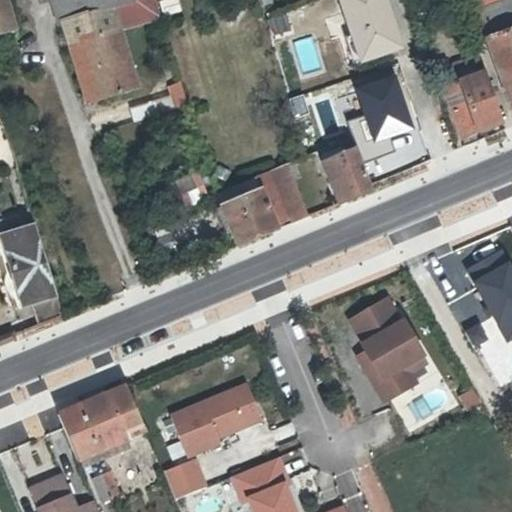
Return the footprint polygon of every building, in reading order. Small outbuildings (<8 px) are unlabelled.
[(0,0),(0,33),(14,29),(6,0),(0,0)] [(57,0),(64,20),(90,12),(113,4),(128,0),(57,0)] [(142,22),(138,9),(159,3),(157,0),(128,0),(113,4),(121,28),(142,22)] [(365,55),(392,46),(381,13),(388,10),(384,0),(343,0),(362,55),(365,55)] [(159,3),(138,9),(142,22),(163,17),(159,3)] [(482,22),(507,12),(505,6),(499,3),(478,10),(482,22)] [(113,4),(90,12),(64,20),(86,93),(116,83),(119,92),(139,85),(121,28),(113,4)] [(399,44),(388,10),(381,13),(392,46),(399,44)] [(488,38),(511,29),(511,10),(507,12),(482,22),(488,38)] [(511,29),(488,38),(511,102),(511,29)] [(455,67),(468,103),(478,132),(505,122),(482,57),(455,67)] [(390,64),(353,78),(375,140),(413,127),(390,64)] [(445,89),(452,109),(468,103),(455,67),(445,89)] [(176,108),(189,105),(181,79),(169,84),(176,108)] [(89,103),(119,92),(116,83),(86,93),(89,103)] [(478,132),(468,103),(452,109),(462,137),(478,132)] [(323,156),(325,162),(350,152),(348,146),(323,156)] [(350,152),(325,162),(323,163),(331,185),(339,182),(347,201),(374,190),(358,149),(350,152)] [(302,169),(286,175),(296,202),(304,219),(320,213),(302,169)] [(242,200),(217,210),(225,232),(233,229),(240,246),(291,224),(284,206),(270,172),(237,185),(242,200)] [(296,202),(284,206),(291,224),(304,219),(296,202)] [(4,233),(26,309),(61,298),(39,223),(4,233)] [(511,264),(503,249),(467,268),(508,341),(511,338),(511,264)] [(35,307),(39,322),(64,314),(59,299),(35,307)] [(366,355),(371,362),(362,368),(384,404),(408,390),(397,372),(420,359),(422,358),(403,324),(400,326),(386,303),(352,323),(365,346),(362,348),(366,355)] [(479,324),(467,329),(475,345),(486,339),(479,324)] [(371,362),(366,355),(358,360),(362,368),(371,362)] [(397,372),(408,390),(415,386),(409,375),(424,366),(420,359),(397,372)] [(217,439),(261,421),(247,387),(170,418),(186,458),(219,445),(217,439)] [(127,388),(58,416),(78,462),(147,434),(127,388)] [(473,389),(459,397),(467,412),(481,404),(473,389)] [(278,459),(231,479),(242,504),(249,502),(253,511),(294,511),(284,487),(288,485),(278,459)] [(195,461),(163,474),(173,496),(175,502),(207,489),(195,461)] [(122,495),(120,495),(109,473),(89,482),(100,507),(111,501),(114,505),(124,500),(122,495)] [(98,511),(95,503),(75,511),(61,480),(30,493),(38,511),(98,511)]
